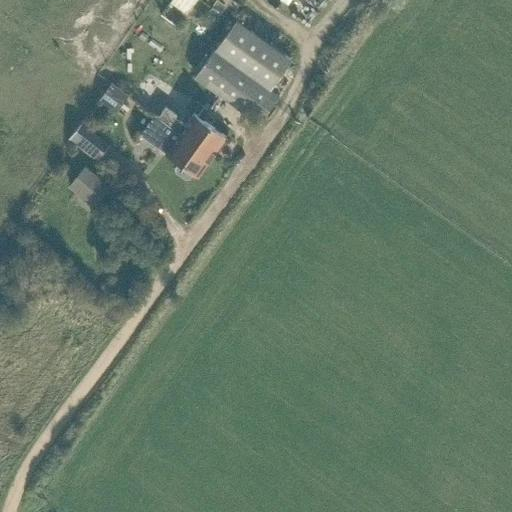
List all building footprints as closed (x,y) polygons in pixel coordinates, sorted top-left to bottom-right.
[(171,0),(170,1),(186,13),(195,0),(171,0)] [(237,18),(214,49),(270,89),(292,58),(237,18)] [(214,50),(196,75),(260,122),(278,96),(214,50)] [(129,95),(112,82),(99,99),(116,112),(129,95)] [(157,116),(210,154),(225,135),(193,112),(185,123),(175,117),(177,114),(165,106),(157,116)] [(210,154),(157,116),(154,114),(140,133),(178,161),(174,167),(175,171),(185,178),(189,177),(193,172),(196,174),(210,154)] [(82,123),(69,139),(97,160),(109,145),(82,123)] [(84,167),(70,184),(93,202),(107,185),(84,167)]
